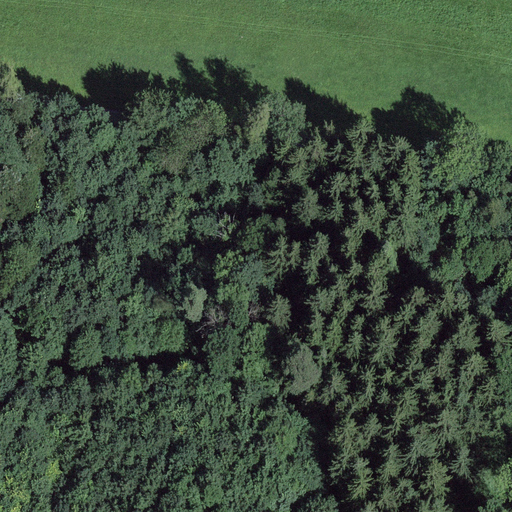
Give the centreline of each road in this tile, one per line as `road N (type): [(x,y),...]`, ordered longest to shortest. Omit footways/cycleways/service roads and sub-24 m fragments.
road 1 (track): [(0,105),(511,181)]
road 2 (track): [(0,334),(37,368),(119,381),(182,379),(252,400),(304,438),(330,511)]
